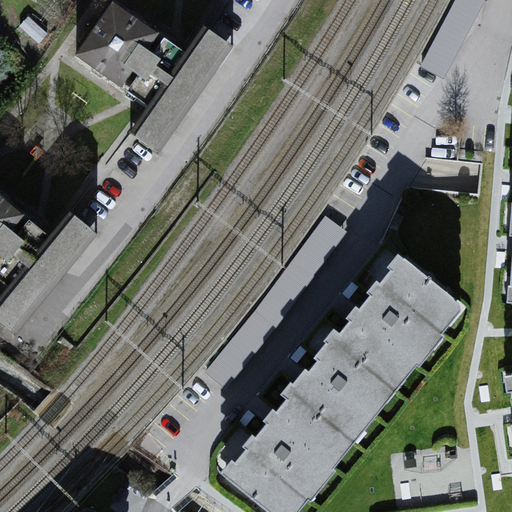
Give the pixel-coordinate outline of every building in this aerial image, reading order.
[(490,0),(458,0),(422,69),(447,82),(490,0)] [(117,8),(79,66),(147,112),(152,115),(191,57),(186,54),(117,8)] [(137,138),(163,156),(235,48),(209,30),(191,57),(152,115),(137,138)] [(0,202),(0,293),(10,301),(54,244),(48,240),(0,202)] [(328,218),(205,373),(227,390),(350,235),(328,218)] [(0,314),(0,328),(18,342),(98,239),(73,219),(54,244),(10,301),(0,314)] [(291,511),(452,306),(389,257),(216,480),(257,511),(291,511)]
